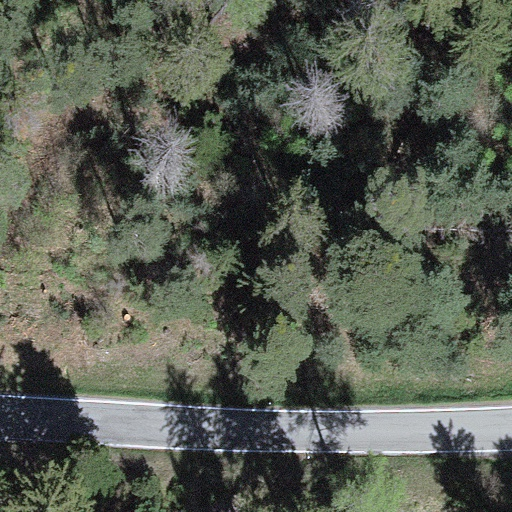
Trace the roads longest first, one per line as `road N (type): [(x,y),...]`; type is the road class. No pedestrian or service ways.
road 1 (tertiary): [(0,416),(248,431),(511,427)]
road 2 (motorway): [(394,0),(511,241)]
